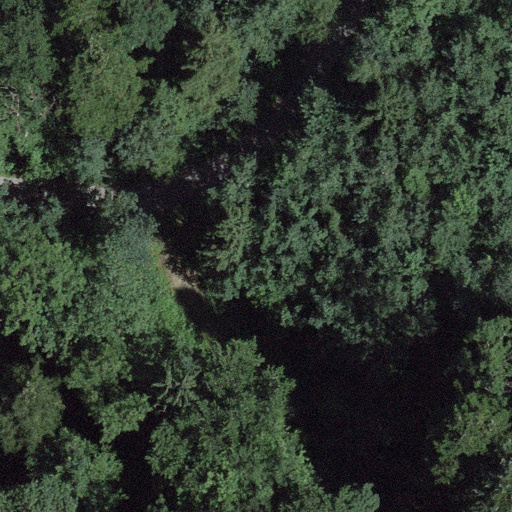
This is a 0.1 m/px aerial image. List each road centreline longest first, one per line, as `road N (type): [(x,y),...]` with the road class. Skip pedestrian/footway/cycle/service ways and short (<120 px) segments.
road 1 (track): [(361,0),(268,131),(182,179),(84,197),(0,188)]
road 2 (unknown): [(315,206),(252,511)]
road 3 (track): [(0,387),(101,511)]
